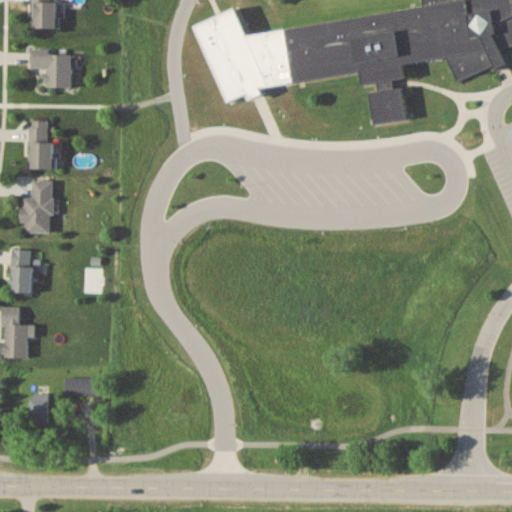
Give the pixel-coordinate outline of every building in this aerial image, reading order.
[(33,0),(34,27),(62,27),(61,0),(52,0),(33,0)] [(504,67),(457,81),(445,58),(436,59),(408,63),(409,115),(397,118),(372,123),(367,83),(361,70),(344,72),(317,77),(293,81),(287,26),(302,23),(319,20),(340,17),(362,13),(384,9),(403,5),(420,3),(419,0),(511,0),(511,46),(503,48),(504,62),(504,67)] [(72,87),(73,51),(32,50),(32,67),(46,67),(46,86),(72,87)] [(53,119),(31,119),(32,167),(54,167),(53,119)] [(54,179),(34,178),(34,197),(23,197),(22,222),(27,222),(26,231),(54,232),(54,179)] [(13,292),(34,292),(34,248),(13,248),(13,292)] [(29,356),(29,323),(21,323),(21,306),(4,306),(4,356),(29,356)] [(66,394),(101,394),(101,377),(66,377),(66,394)] [(30,423),(49,423),(49,397),(30,397),(30,423)]
